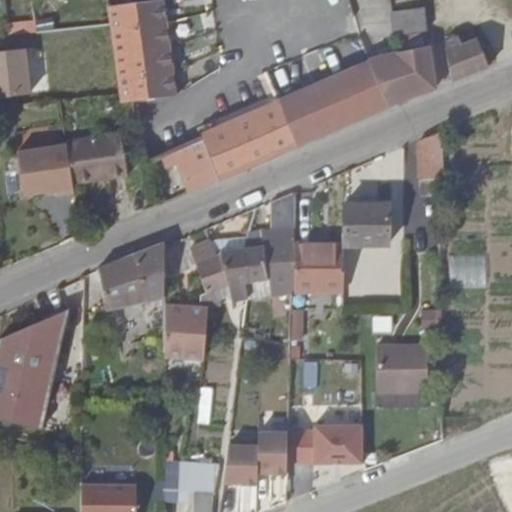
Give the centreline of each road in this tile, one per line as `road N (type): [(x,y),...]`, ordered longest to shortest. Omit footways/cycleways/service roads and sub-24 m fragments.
road 1 (tertiary): [(511,81),(0,295)]
road 2 (residential): [(511,440),(323,511)]
